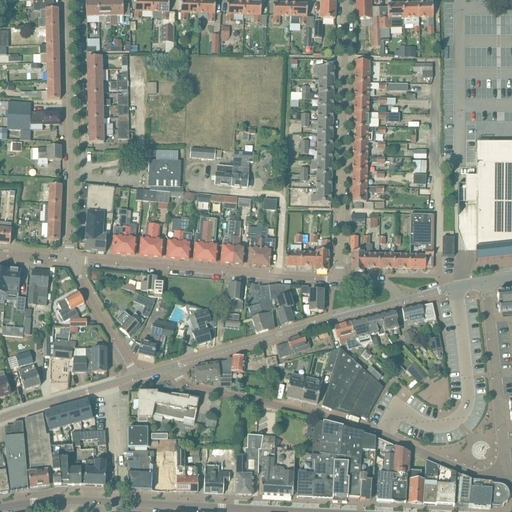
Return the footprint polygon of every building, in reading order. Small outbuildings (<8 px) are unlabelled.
[(34,6),(48,5),(48,1),(54,0),(53,0),(33,0),(34,1),(34,5),(31,5),(31,8),(34,8),(34,6)] [(152,13),(152,0),(150,0),(135,0),(135,21),(142,21),(142,12),(152,13)] [(169,22),(169,11),(169,1),(152,0),(152,13),(163,13),(162,22),(169,22)] [(123,17),(123,11),(123,1),(110,2),(111,18),(111,24),(111,26),(117,26),(116,17),(123,17)] [(198,14),(198,2),(181,1),(181,23),(187,23),(188,14),(198,14)] [(92,18),(99,18),(98,2),(86,2),(86,18),(87,18),(87,23),(92,23),(92,18)] [(106,24),(111,24),(111,18),(110,2),(98,2),(99,18),(105,18),(106,24)] [(215,24),(215,12),(215,2),(198,2),(198,14),(209,15),(208,23),(215,24)] [(335,20),(335,2),(321,2),(321,19),(335,20)] [(380,30),(379,8),(371,8),(371,2),(356,2),(357,20),(373,19),(374,28),(371,28),(372,48),(380,48),(380,41),(380,39),(379,30),(380,30)] [(244,16),(244,3),(227,3),(226,24),(233,24),(234,16),(244,16)] [(261,25),(261,14),(261,4),(244,3),(244,16),(255,16),(254,25),(261,25)] [(290,17),(290,5),(273,4),(273,25),(280,26),(280,17),(290,17)] [(418,4),(403,5),(404,26),(413,26),(413,36),(420,36),(419,28),(419,18),(418,4)] [(434,35),(433,14),(433,4),(418,4),(419,18),(428,18),(428,28),(427,28),(428,36),(434,35)] [(58,28),(58,10),(48,10),(48,5),(34,6),(34,8),(31,8),(31,12),(40,12),(40,19),(46,19),(46,28),(58,28)] [(307,26),(307,15),(307,5),(290,5),(290,17),(290,25),(300,25),(300,26),(307,26)] [(403,5),(388,5),(388,8),(379,8),(380,30),(379,30),(380,39),(389,38),(389,30),(390,30),(390,29),(404,29),(404,26),(403,5)] [(322,40),(322,22),(314,22),(314,40),(322,40)] [(174,26),(162,25),(161,42),(173,43),(174,26)] [(228,42),(228,27),(220,27),(220,42),(228,42)] [(46,46),(59,46),(58,28),(46,28),(46,46)] [(0,47),(8,48),(8,32),(0,32),(0,47)] [(99,40),(87,40),(87,42),(87,48),(87,53),(96,53),(99,53),(99,40)] [(59,64),(59,46),(46,46),(40,46),(40,55),(46,55),(47,64),(59,64)] [(398,48),(398,51),(393,51),(393,59),(416,58),(415,47),(398,48)] [(102,58),(87,58),(87,71),(102,70),(102,58)] [(355,62),(355,84),(369,85),(369,62),(355,62)] [(60,82),(59,64),(47,64),(47,65),(39,65),(25,65),(13,66),(13,77),(25,77),(25,75),(47,74),(47,82),(60,82)] [(422,75),(432,75),(432,65),(412,65),(412,73),(420,73),(420,74),(422,74),(422,75)] [(334,68),(324,67),(315,67),(315,75),(320,75),(319,81),(334,82),(334,68)] [(102,70),(87,71),(88,83),(102,83),(102,70)] [(117,82),(127,82),(127,72),(122,73),(122,76),(117,76),(117,82)] [(333,95),(334,82),(319,81),(319,95),(333,95)] [(60,101),(60,82),(47,82),(48,101),(60,101)] [(122,92),(128,91),(127,82),(117,82),(117,83),(111,83),(111,90),(117,90),(117,92),(122,92)] [(102,83),(88,83),(88,95),(103,95),(102,83)] [(368,100),(369,85),(355,84),(354,99),(368,100)] [(309,95),(302,94),(291,94),(291,101),(302,101),(319,101),(319,108),(333,109),(333,95),(319,95),(309,95)] [(103,95),(88,95),(88,107),(108,107),(110,107),(110,101),(103,101),(103,95)] [(118,106),(128,106),(128,97),(123,98),(117,98),(118,106)] [(368,100),(354,99),(354,114),(368,115),(368,100)] [(31,114),(30,104),(7,102),(7,130),(21,132),(21,142),(30,142),(30,124),(43,124),(43,126),(59,126),(59,113),(31,114)] [(128,115),(128,113),(128,106),(118,106),(118,116),(128,115)] [(108,107),(88,107),(88,120),(103,119),(103,113),(109,112),(108,107)] [(333,122),(333,109),(319,108),(318,122),(333,122)] [(368,115),(354,114),(354,129),(378,129),(378,120),(385,120),(385,115),(368,115)] [(103,119),(88,120),(89,132),(113,132),(112,126),(103,126),(103,119)] [(128,122),(118,122),(117,122),(118,131),(129,131),(128,122)] [(332,136),(333,122),(318,122),(318,135),(332,136)] [(242,133),(242,142),(248,142),(249,137),(249,135),(255,136),(256,129),(249,128),(249,134),(242,133)] [(378,129),(354,129),(353,143),(367,144),(368,134),(385,135),(385,129),(378,129)] [(113,132),(89,132),(89,144),(104,144),(104,137),(118,137),(118,131),(113,132)] [(129,131),(118,131),(118,137),(118,141),(129,141),(129,131)] [(332,149),(332,136),(318,135),(318,149),(332,149)] [(367,144),(353,143),(353,158),(367,158),(367,149),(367,144)] [(458,185),(458,198),(459,198),(476,198),(476,251),(476,262),(511,258),(511,151),(489,152),(489,144),(476,144),(476,168),(476,177),(465,177),(465,185),(458,185)] [(44,149),(38,149),(38,160),(38,165),(48,165),(48,162),(61,161),(61,147),(47,148),(47,150),(44,150),(44,149)] [(215,151),(191,149),(190,159),(214,161),(215,159),(221,160),(221,152),(215,151)] [(332,163),(332,149),(318,149),(318,163),(332,163)] [(414,151),(414,159),(426,160),(426,152),(414,151)] [(155,162),(149,161),(148,188),(150,188),(150,190),(156,191),(170,192),(182,193),(182,188),(179,188),(179,178),(180,178),(180,162),(177,162),(178,152),(156,152),(155,162)] [(253,164),(254,154),(234,152),(233,160),(242,160),(247,161),(247,163),(253,164)] [(367,158),(353,158),(352,173),(367,174),(367,164),(384,165),(385,159),(367,158)] [(247,189),(249,169),(241,169),(242,160),(233,160),(233,168),(231,187),(247,189)] [(332,163),(318,163),(311,162),(311,169),(308,169),(307,176),(317,176),(331,177),(332,163)] [(231,187),(233,168),(217,167),(215,186),(231,187)] [(374,174),(367,174),(352,173),(352,188),(366,188),(366,187),(373,187),(374,174)] [(425,186),(426,176),(414,175),(413,186),(425,186)] [(331,190),(331,177),(317,176),(317,190),(331,190)] [(62,186),(52,186),(49,186),(49,204),(61,205),(62,186)] [(115,188),(101,187),(88,186),(86,213),(87,213),(104,215),(112,215),(113,215),(113,210),(113,206),(114,207),(115,195),(114,195),(115,188)] [(366,188),(352,188),(352,203),(366,203),(366,194),(384,194),(384,189),(366,188)] [(155,203),(156,191),(150,190),(150,192),(143,191),(142,202),(155,203)] [(331,204),(331,190),(317,190),(317,196),(312,196),(311,204),(331,204)] [(170,198),(170,192),(156,191),(155,203),(169,205),(169,198),(170,198)] [(198,195),(198,203),(210,204),(210,203),(211,196),(198,195)] [(264,201),(263,211),(275,212),(276,203),(276,202),(264,201)] [(61,205),(49,204),(48,222),(60,223),(61,205)] [(127,220),(126,220),(127,211),(119,211),(118,225),(121,225),(120,237),(113,236),(112,255),(123,256),(127,220)] [(103,224),(103,221),(104,215),(87,213),(87,222),(97,223),(103,224)] [(433,216),(423,216),(411,215),(410,246),(425,246),(425,256),(410,256),(409,270),(425,270),(425,269),(432,269),(433,216)] [(209,219),(202,218),(202,219),(201,219),(199,234),(195,234),(193,263),(205,264),(209,219)] [(217,221),(215,221),(215,219),(209,219),(205,264),(217,265),(218,245),(215,245),(217,221)] [(130,220),(127,220),(123,256),(135,257),(137,238),(136,238),(137,229),(134,225),(130,225),(130,220)] [(178,261),(181,221),(173,220),(172,232),(175,232),(174,241),(168,241),(166,260),(178,261)] [(192,235),(186,234),(186,231),(188,231),(189,221),(181,221),(178,261),(190,262),(191,243),(192,235)] [(59,242),(60,223),(48,222),(47,241),(59,242)] [(94,253),(97,223),(87,222),(84,252),(94,253)] [(232,266),(235,223),(229,222),(227,240),(224,240),(223,246),(222,246),(220,265),(232,266)] [(102,235),(103,224),(97,223),(94,253),(105,254),(107,236),(102,235)] [(239,247),(239,241),(240,223),(235,223),(232,266),(244,267),(245,247),(239,247)] [(151,259),(153,226),(148,225),(147,230),(147,239),(140,239),(139,258),(151,259)] [(158,240),(158,231),(159,226),(153,226),(151,259),(162,260),(164,240),(158,240)] [(0,244),(10,245),(11,230),(0,229),(0,244)] [(268,229),(262,229),(262,234),(259,268),(271,269),(272,251),(275,251),(275,241),(267,241),(268,229)] [(259,268),(262,234),(256,234),(256,239),(251,239),(250,248),(249,248),(247,267),(259,268)] [(364,273),(364,269),(364,238),(363,238),(363,249),(357,248),(358,242),(351,242),(351,253),(352,253),(351,272),(364,273)] [(379,256),(372,255),(372,245),(370,245),(370,238),(364,238),(364,269),(379,269),(379,256)] [(376,246),(385,246),(385,238),(379,238),(376,238),(376,246)] [(454,238),(443,238),(442,257),(454,257),(454,238)] [(330,252),(330,242),(323,242),(323,248),(316,247),(316,254),(316,268),(316,272),(328,272),(328,252),(330,252)] [(301,254),(295,254),(285,254),(285,267),(301,267),(301,254)] [(316,268),(316,254),(301,254),(301,267),(316,268)] [(394,256),(379,256),(379,269),(394,269),(394,256)] [(410,256),(394,256),(394,269),(409,270),(410,256)] [(7,271),(5,293),(18,295),(21,271),(8,269),(7,271)] [(46,307),(47,300),(49,273),(32,272),(29,306),(46,307)] [(165,282),(158,281),(158,278),(148,277),(147,283),(142,283),(141,292),(148,293),(147,298),(163,299),(165,282)] [(136,288),(126,285),(124,290),(135,294),(136,288)] [(229,310),(242,311),(243,302),(241,302),(242,286),(229,285),(227,301),(230,301),(229,310)] [(289,286),(276,285),(277,299),(281,311),(277,312),(282,327),(293,324),(291,317),(292,317),(291,315),(291,316),(289,310),(294,308),(289,293),(290,293),(289,286)] [(308,295),(308,288),(300,287),(301,295),(308,295)] [(323,291),(310,291),(310,312),(315,312),(315,313),(317,313),(317,312),(323,313),(323,291)] [(511,291),(489,294),(508,464),(511,463),(511,291)] [(80,320),(74,309),(84,304),(78,293),(65,300),(58,304),(61,311),(58,312),(64,324),(69,320),(70,328),(87,328),(87,320),(80,320)] [(17,303),(16,312),(25,313),(26,299),(17,298),(17,303)] [(272,313),(270,298),(263,299),(264,304),(248,308),(250,313),(251,313),(253,320),(252,320),(257,335),(268,331),(268,330),(274,328),(272,313)] [(145,308),(141,316),(148,320),(155,304),(146,300),(142,307),(145,308)] [(436,321),(434,315),(432,305),(422,307),(422,306),(402,310),(404,321),(408,320),(409,325),(425,322),(425,323),(436,321)] [(216,328),(217,319),(218,314),(189,308),(190,308),(186,307),(189,319),(192,318),(195,326),(191,327),(195,340),(196,346),(197,347),(211,343),(207,331),(216,328)] [(399,329),(397,322),(395,312),(380,316),(385,333),(399,329)] [(124,313),(116,321),(123,327),(120,330),(130,339),(141,327),(140,326),(144,322),(135,314),(131,318),(130,319),(124,313)] [(384,333),(385,333),(380,316),(365,320),(370,337),(378,335),(379,337),(385,336),(384,333)] [(365,320),(351,323),(356,341),(355,341),(356,343),(357,343),(362,347),(365,350),(368,346),(373,344),(370,337),(365,320)] [(142,342),(138,356),(153,359),(156,346),(158,347),(161,335),(163,328),(165,324),(157,322),(156,325),(154,325),(151,334),(152,335),(150,344),(142,342)] [(172,338),(174,329),(175,325),(165,323),(165,324),(163,328),(161,335),(172,338)] [(356,343),(355,341),(356,341),(351,323),(334,328),(337,340),(339,340),(340,345),(346,344),(348,351),(362,347),(357,343),(356,343)] [(43,337),(43,358),(53,358),(71,360),(72,349),(75,350),(75,344),(55,342),(55,345),(53,344),(53,337),(53,328),(48,328),(47,337),(43,337)] [(411,331),(402,335),(407,346),(416,342),(411,331)] [(280,359),(311,349),(309,343),(305,344),(303,336),(287,341),(288,344),(276,348),(280,359)] [(439,339),(421,342),(429,352),(442,350),(439,339)] [(92,374),(106,373),(106,372),(107,372),(107,360),(106,360),(106,350),(86,350),(86,358),(73,359),(71,374),(86,374),(86,373),(92,373),(92,374)] [(326,372),(332,374),(340,350),(332,352),(326,372)] [(15,357),(19,368),(33,364),(30,353),(15,357)] [(244,358),(244,357),(238,357),(238,358),(233,358),(233,360),(227,360),(227,363),(218,364),(219,372),(232,372),(232,373),(244,374),(245,358),(244,358)] [(415,363),(406,371),(419,386),(428,378),(415,363)] [(195,370),(190,370),(192,382),(196,381),(197,383),(220,380),(232,380),(232,373),(232,372),(219,372),(218,364),(201,366),(201,367),(195,368),(195,370)] [(40,387),(38,377),(36,373),(34,366),(18,371),(24,391),(40,387)] [(370,367),(365,373),(369,376),(377,383),(382,378),(370,367)] [(275,368),(273,382),(280,383),(282,369),(275,368)] [(0,398),(10,396),(6,381),(5,381),(3,373),(0,374),(0,398)] [(301,403),(307,379),(292,375),(286,399),(301,403)] [(317,406),(319,396),(322,383),(307,379),(301,403),(317,406)] [(341,392),(335,408),(363,417),(373,386),(354,380),(350,394),(341,392)] [(158,392),(154,392),(138,392),(138,419),(147,419),(152,419),(153,416),(157,394),(158,392)] [(172,420),(176,399),(157,394),(153,416),(172,420)] [(194,422),(197,410),(199,400),(188,398),(188,401),(176,399),(172,420),(184,422),(185,420),(194,422)] [(87,402),(76,405),(81,423),(92,420),(87,402)] [(76,405),(66,408),(71,426),(81,423),(76,405)] [(66,408),(55,411),(60,428),(71,426),(66,408)] [(55,411),(44,414),(49,432),(60,428),(55,411)] [(26,430),(44,424),(43,415),(25,420),(26,430)] [(205,427),(215,429),(217,423),(207,421),(205,427)] [(319,455),(323,423),(315,422),(311,456),(315,457),(321,457),(321,455),(319,455)] [(14,438),(4,438),(10,493),(12,493),(11,493),(16,492),(17,492),(21,491),(22,492),(23,491),(22,491),(27,490),(27,491),(28,490),(22,423),(13,424),(14,438)] [(343,428),(323,423),(319,455),(321,455),(321,457),(315,457),(313,499),(328,500),(328,499),(332,499),(332,500),(333,500),(333,498),(334,498),(335,457),(339,458),(342,428),(343,428)] [(30,490),(54,487),(52,457),(51,454),(51,450),(51,446),(50,436),(46,436),(44,424),(26,430),(28,444),(26,444),(30,469),(27,469),(30,490)] [(362,433),(343,428),(342,428),(339,458),(335,457),(334,498),(333,498),(333,500),(344,501),(345,483),(346,483),(348,461),(361,462),(361,461),(362,435),(362,433)] [(148,429),(128,429),(128,449),(148,449),(148,429)] [(99,447),(106,447),(105,432),(95,433),(95,432),(89,433),(79,434),(79,442),(80,442),(99,441),(99,447)] [(80,448),(80,442),(79,442),(79,434),(71,434),(72,448),(80,448)] [(375,438),(362,435),(361,452),(367,452),(366,461),(361,461),(361,462),(360,484),(361,484),(360,500),(370,500),(372,500),(376,453),(375,452),(375,450),(375,438)] [(261,452),(263,438),(248,436),(248,450),(245,450),(245,457),(237,457),(236,496),(253,496),(252,496),(253,496),(253,491),(253,476),(257,476),(257,451),(261,452)] [(280,450),(274,449),(275,438),(263,438),(261,452),(257,451),(257,476),(258,476),(258,466),(262,467),(261,495),(293,497),(295,454),(280,453),(280,450)] [(395,447),(375,438),(375,450),(381,450),(381,455),(385,456),(383,475),(379,474),(378,482),(376,482),(376,486),(377,486),(377,501),(382,501),(382,502),(386,502),(391,502),(395,447)] [(199,456),(199,447),(190,447),(190,456),(199,456)] [(395,447),(391,502),(391,503),(406,504),(406,503),(405,503),(406,480),(409,481),(409,467),(410,467),(410,454),(395,447)] [(73,462),(73,453),(72,448),(67,449),(68,459),(68,487),(81,486),(81,475),(80,462),(73,462)] [(152,453),(150,492),(176,493),(176,479),(176,453),(176,448),(164,448),(164,453),(153,453),(152,453)] [(148,453),(143,453),(133,453),(133,462),(127,462),(128,474),(127,474),(128,491),(139,491),(150,492),(152,453),(148,453)] [(185,494),(185,468),(185,453),(176,453),(176,479),(176,493),(176,494),(185,494)] [(315,457),(311,456),(305,456),(305,469),(306,470),(306,473),(298,473),(297,498),(313,499),(315,457)] [(54,487),(68,487),(68,459),(59,459),(59,457),(58,457),(52,457),(54,487)] [(93,487),(94,462),(86,461),(85,475),(81,475),(81,486),(85,486),(93,487)] [(361,484),(360,484),(361,462),(348,461),(346,483),(345,483),(344,501),(347,501),(347,500),(352,500),(352,501),(359,501),(359,500),(360,500),(361,484)] [(424,481),(423,505),(436,506),(438,466),(426,461),(424,481)] [(0,495),(9,494),(4,462),(0,462),(0,495)] [(106,462),(96,462),(94,462),(93,487),(104,487),(106,462)] [(438,466),(436,506),(454,507),(457,475),(438,466)] [(229,482),(230,474),(219,473),(219,467),(205,467),(205,478),(204,494),(223,495),(224,482),(229,482)] [(198,470),(196,468),(185,468),(185,494),(198,494),(198,479),(198,470)] [(411,473),(409,504),(423,505),(424,481),(421,481),(421,474),(411,473)] [(469,507),(471,481),(457,475),(454,507),(456,507),(458,507),(459,506),(468,507),(469,507)] [(471,481),(469,507),(468,507),(468,509),(490,510),(490,507),(497,507),(503,506),(503,507),(507,503),(509,497),(511,497),(510,493),(508,489),(505,486),(501,484),(471,481)]
